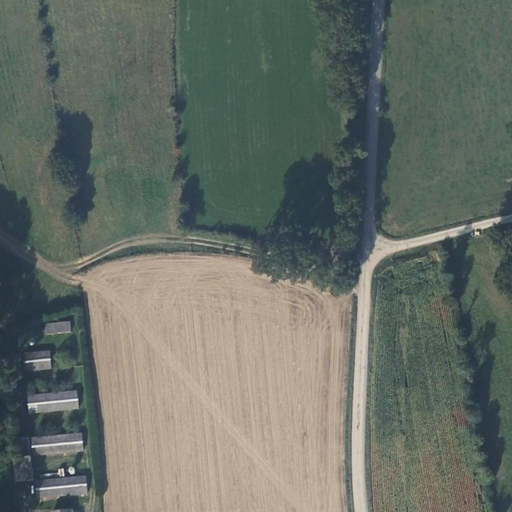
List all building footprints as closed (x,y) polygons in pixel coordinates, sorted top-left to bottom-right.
[(71,320),(46,324),(47,329),(44,329),(45,335),(72,331),(71,320)] [(50,351),(26,355),(29,372),(52,369),(50,351)] [(76,384),(29,391),(32,409),(79,402),(76,384)] [(83,428),(34,435),(36,452),(86,446),(83,428)] [(14,436),(17,456),(32,454),(29,434),(14,436)] [(35,475),(32,454),(17,456),(15,456),(19,477),(35,475)] [(88,471),(40,476),(42,493),(90,487),(88,471)]
